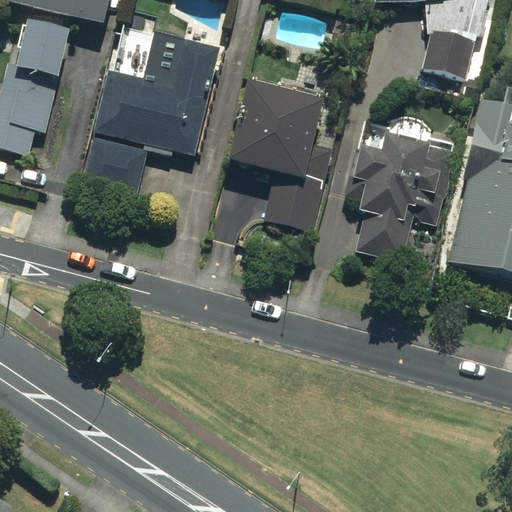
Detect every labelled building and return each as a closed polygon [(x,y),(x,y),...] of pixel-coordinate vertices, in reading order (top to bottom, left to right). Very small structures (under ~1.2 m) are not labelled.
[(10,0),(9,6),(112,29),(118,0),(10,0)] [(384,0),(382,9),(475,0),(384,0)] [(365,27),(342,23),(338,51),(361,54),(365,27)] [(65,81),(76,36),(36,26),(26,68),(14,65),(1,122),(0,121),(0,151),(33,159),(39,133),(49,135),(61,80),(65,81)] [(477,43),(437,34),(429,70),(469,79),(477,43)] [(226,54),(186,45),(176,91),(113,77),(100,138),(202,161),(226,54)] [(237,168),(277,177),(267,225),(319,236),(329,187),(314,184),(331,104),(254,88),(237,168)] [(511,110),(480,104),(463,182),(467,183),(448,265),(511,279),(511,110)] [(153,154),(98,140),(85,192),(140,205),(153,154)] [(391,158),(360,152),(350,200),(368,203),(358,258),(406,267),(413,230),(408,229),(412,208),(432,212),(435,198),(441,199),(443,186),(452,188),(458,157),(394,144),(391,158)] [(0,511),(16,511),(3,503),(0,508),(0,511)]
